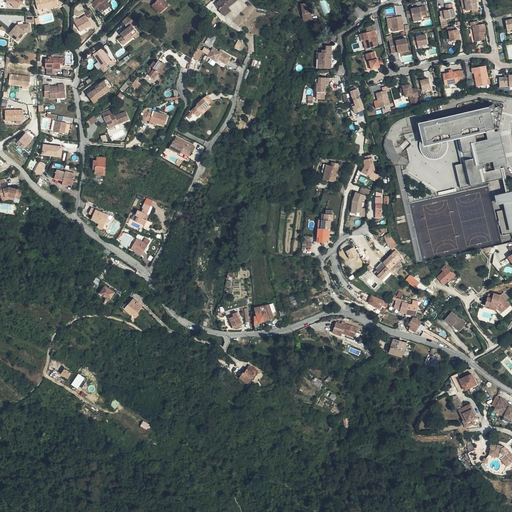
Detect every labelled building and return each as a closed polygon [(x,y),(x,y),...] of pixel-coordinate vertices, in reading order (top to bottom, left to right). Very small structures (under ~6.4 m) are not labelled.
[(22,0),(5,0),(6,4),(10,4),(14,9),(17,9),(20,4),(23,4),(22,0)] [(39,0),(35,0),(36,2),(35,2),(37,11),(47,9),(47,11),(58,8),(56,0),(41,0),(39,0)] [(87,0),(86,1),(89,7),(94,3),(96,6),(99,4),(100,6),(103,11),(112,5),(109,1),(110,0),(87,0)] [(164,0),(159,0),(153,6),(161,14),(169,5),(164,0)] [(236,0),(220,0),(216,4),(220,8),(218,10),(220,11),(224,15),(230,9),(229,8),(236,0)] [(305,10),(306,14),(307,18),(315,16),(314,9),(313,10),(311,0),(309,0),(304,1),(306,10),(305,10)] [(320,0),(325,13),(330,11),(326,0),(320,0)] [(476,8),(481,7),(479,0),(468,0),(469,5),(470,9),(476,8)] [(448,17),(457,15),(454,2),(448,3),(449,8),(446,8),(447,14),(448,17)] [(414,7),(409,8),(410,15),(415,14),(415,16),(424,15),(424,13),(430,12),(428,4),(414,6),(414,7)] [(406,27),(404,13),(393,15),(395,29),(406,27)] [(86,15),(75,21),(80,31),(92,25),(86,15)] [(136,24),(128,18),(123,22),(127,29),(122,34),(124,37),(122,38),(118,41),(119,42),(131,33),(134,30),(133,28),(137,24),(136,24)] [(485,30),(487,30),(488,30),(486,22),(480,23),(480,19),(473,20),(473,24),(475,24),(477,40),(486,38),(486,32),(485,30)] [(457,27),(457,24),(449,25),(450,30),(451,29),(453,39),(462,37),(460,27),(457,27)] [(17,42),(23,35),(24,34),(24,31),(29,31),(29,25),(16,27),(14,28),(11,32),(8,35),(16,43),(17,42)] [(378,26),(370,29),(365,30),(366,36),(369,46),(381,42),(379,34),(378,31),(379,31),(378,26)] [(137,33),(134,30),(131,33),(119,42),(123,46),(130,40),(129,39),(137,33)] [(428,32),(421,34),(422,44),(430,41),(428,32)] [(205,43),(211,47),(216,39),(209,35),(205,43)] [(394,51),(400,50),(400,48),(402,47),(401,45),(400,38),(398,38),(397,35),(391,38),(394,51)] [(402,47),(410,46),(408,36),(400,38),(401,45),(402,47)] [(327,61),(327,65),(335,65),(336,42),(330,42),(330,46),(326,46),(326,49),(323,49),(322,61),(327,61)] [(101,68),(104,72),(116,64),(113,59),(111,60),(102,47),(97,51),(96,49),(93,51),(94,53),(93,53),(102,67),(101,68)] [(209,52),(207,57),(215,62),(217,60),(226,65),(230,57),(221,52),(220,53),(211,48),(209,52)] [(372,57),(374,66),(386,63),(384,55),(381,56),(380,55),(379,55),(377,48),(370,50),(372,57)] [(197,49),(192,57),(197,61),(202,52),(197,49)] [(64,56),(50,56),(50,58),(45,58),(45,67),(50,67),(50,66),(53,66),(53,68),(60,68),(60,62),(64,62),(64,56)] [(159,72),(161,73),(163,69),(162,69),(164,66),(166,63),(163,62),(162,61),(161,62),(158,59),(156,62),(154,61),(151,66),(154,68),(150,75),(155,78),(159,72)] [(478,78),(476,78),(477,84),(489,81),(488,77),(489,76),(486,63),(473,66),(474,71),(476,70),(478,78)] [(447,84),(465,80),(462,68),(444,72),(447,84)] [(9,85),(23,87),(30,88),(32,77),(11,75),(9,85)] [(434,85),(432,75),(423,77),(422,76),(418,77),(420,85),(424,84),(426,87),(434,85)] [(318,83),(318,91),(318,98),(326,98),(326,85),(329,84),(329,77),(320,77),(320,79),(320,82),(318,83)] [(110,82),(107,78),(99,84),(100,85),(92,91),(92,90),(92,91),(97,98),(109,89),(111,89),(110,88),(107,84),(110,82)] [(132,83),(135,88),(141,84),(138,79),(132,83)] [(408,82),(410,93),(412,93),(414,100),(419,98),(418,93),(421,92),(419,85),(414,86),(413,81),(408,82)] [(51,98),(57,97),(56,95),(66,94),(65,83),(58,84),(59,86),(50,87),(50,85),(45,85),(45,96),(50,96),(51,98)] [(386,90),(391,89),(390,85),(383,87),(384,90),(377,92),(381,107),(390,104),(386,90)] [(359,98),(361,97),(357,88),(354,89),(353,88),(351,89),(351,91),(350,91),(354,100),(359,98)] [(97,98),(92,91),(88,94),(94,102),(110,91),(109,89),(97,98)] [(208,95),(201,100),(198,103),(198,104),(191,110),(194,113),(195,113),(197,115),(201,112),(200,111),(204,107),(205,108),(210,104),(214,101),(208,95)] [(354,110),(364,106),(361,97),(359,98),(354,100),(356,105),(353,106),(354,110)] [(442,140),(459,137),(457,129),(463,127),(464,132),(468,135),(470,134),(475,155),(480,154),(480,157),(467,160),(457,163),(462,185),(481,180),(481,178),(483,177),(484,180),(504,175),(502,166),(499,166),(491,127),(493,127),(496,126),(493,110),(494,110),(493,108),(495,107),(494,102),(491,103),(491,105),(439,117),(439,118),(435,119),(434,118),(417,122),(419,131),(427,130),(428,132),(424,133),(425,134),(423,139),(423,144),(424,147),(425,150),(427,153),(429,155),(432,157),(435,157),(439,157),(442,156),(445,155),(447,152),(449,149),(450,145),(449,142),(443,143),(442,140)] [(204,107),(200,111),(201,112),(203,113),(212,106),(210,104),(205,108),(204,107)] [(24,119),(24,109),(6,109),(6,120),(24,119)] [(101,113),(107,128),(113,126),(114,127),(118,125),(130,121),(126,112),(116,116),(112,109),(101,113)] [(145,121),(148,122),(155,125),(163,128),(167,118),(152,112),(151,114),(148,113),(147,115),(143,114),(140,122),(144,123),(145,121)] [(93,116),(85,123),(88,127),(96,120),(93,116)] [(67,123),(56,121),(54,132),(65,134),(67,123)] [(457,129),(459,137),(462,136),(467,160),(480,157),(480,154),(475,155),(470,134),(468,135),(464,132),(463,127),(457,129)] [(499,166),(502,166),(501,163),(510,161),(502,128),(494,130),(493,127),(491,127),(499,166)] [(27,146),(33,138),(26,132),(19,140),(27,146)] [(182,151),(191,155),(193,150),(194,151),(197,146),(176,136),(174,140),(173,140),(169,148),(175,151),(175,150),(181,153),(182,151)] [(46,148),(55,150),(56,148),(44,147),(44,148),(42,147),(41,152),(43,153),(42,158),(44,158),(46,148)] [(55,150),(46,148),(44,158),(52,159),(52,158),(62,159),(63,151),(55,150)] [(188,159),(191,155),(182,151),(181,153),(180,155),(188,159)] [(370,177),(378,182),(381,176),(378,173),(374,170),(375,169),(374,161),(372,154),(366,155),(367,159),(368,165),(366,165),(362,171),(371,176),(370,177)] [(105,174),(106,165),(105,165),(106,157),(98,156),(97,160),(95,159),(93,173),(105,174)] [(323,179),(332,181),(336,182),(337,176),(338,173),(340,163),(339,163),(332,161),(331,165),(327,164),(325,172),(323,179)] [(34,174),(40,177),(44,170),(45,168),(39,165),(38,166),(34,174)] [(505,165),(502,166),(504,175),(508,190),(498,192),(500,201),(507,200),(511,221),(511,189),(510,190),(505,165)] [(63,179),(63,181),(72,184),(75,172),(66,169),(66,170),(57,168),(54,177),(63,179)] [(0,186),(0,193),(2,200),(8,198),(15,200),(20,201),(22,193),(9,188),(8,189),(6,184),(0,186)] [(373,190),(362,187),(360,193),(356,192),(353,200),(352,212),(357,213),(357,212),(361,212),(362,203),(365,195),(370,197),(373,190)] [(154,199),(147,196),(145,202),(151,205),(154,199)] [(148,213),(151,205),(145,202),(143,207),(144,207),(143,211),(139,209),(134,219),(150,226),(152,221),(148,220),(150,214),(148,213)] [(0,211),(9,212),(10,205),(0,203),(0,211)] [(511,231),(506,206),(498,208),(500,217),(502,217),(503,223),(502,223),(504,232),(511,231)] [(109,218),(112,219),(113,216),(92,207),(89,213),(94,215),(92,219),(97,221),(100,223),(106,225),(108,220),(109,218)] [(323,232),(330,233),(331,224),(332,224),(333,218),(332,218),(325,217),(324,217),(324,220),(322,220),(322,223),(324,223),(323,232)] [(329,237),(330,233),(323,232),(318,232),(317,244),(329,245),(329,237)] [(387,244),(392,239),(391,238),(389,236),(389,233),(383,237),(387,243),(387,244)] [(392,249),(397,244),(392,239),(387,244),(392,249)] [(131,250),(135,253),(137,255),(141,258),(142,257),(143,256),(148,247),(137,240),(131,250)] [(388,271),(401,259),(394,251),(382,262),(383,263),(375,270),(378,273),(376,275),(382,281),(390,273),(388,271)] [(438,278),(442,282),(452,274),(446,267),(442,270),(445,272),(438,278)] [(231,286),(235,271),(230,270),(226,285),(231,286)] [(409,274),(405,281),(417,287),(420,280),(409,274)] [(452,274),(442,282),(444,285),(449,280),(449,281),(453,278),(451,276),(452,275),(452,274)] [(409,283),(405,288),(416,295),(419,291),(409,283)] [(110,299),(115,291),(104,285),(100,293),(110,299)] [(496,308),(500,313),(509,306),(501,295),(499,296),(493,294),(491,299),(487,298),(484,306),(489,308),(490,305),(496,307),(496,308)] [(386,309),(388,304),(383,302),(382,303),(371,297),(371,298),(367,296),(365,302),(368,303),(368,305),(379,310),(381,307),(386,309)] [(133,300),(125,310),(134,317),(137,313),(139,314),(143,308),(133,300)] [(404,302),(398,300),(396,305),(402,307),(401,313),(406,316),(407,316),(408,311),(410,305),(407,305),(403,304),(404,302)] [(273,303),(268,304),(273,317),(277,316),(273,303)] [(265,305),(259,306),(265,321),(266,320),(272,318),(267,304),(265,305)] [(499,315),(500,313),(496,308),(496,307),(490,305),(489,308),(489,309),(495,311),(499,315)] [(253,315),(254,324),(259,323),(260,323),(261,322),(264,321),(265,321),(259,306),(253,307),(253,315)] [(455,321),(462,327),(467,321),(463,316),(462,317),(452,309),(445,317),(453,324),(453,323),(455,321)] [(229,318),(231,321),(231,323),(240,320),(237,312),(232,313),(233,316),(229,318)] [(413,319),(409,325),(412,327),(410,330),(415,334),(418,330),(421,325),(415,321),(413,319)] [(460,329),(462,327),(455,321),(453,323),(460,329)] [(343,335),(356,340),(358,334),(352,332),(353,329),(346,326),(346,327),(344,326),(337,324),(333,334),(342,338),(343,335)] [(389,353),(390,353),(402,357),(406,344),(394,340),(391,346),(389,353)] [(252,378),(255,373),(257,370),(249,365),(244,372),(243,371),(239,377),(248,383),(251,377),(252,378)] [(61,375),(64,377),(68,372),(67,371),(60,366),(59,368),(58,367),(55,371),(61,375)] [(79,380),(81,378),(79,377),(73,372),(71,374),(68,372),(64,377),(67,380),(68,379),(71,382),(73,379),(77,381),(78,380),(79,380)] [(257,375),(255,373),(252,378),(251,377),(248,383),(249,384),(253,379),(253,380),(257,375)] [(474,383),(471,377),(458,383),(463,394),(468,392),(469,394),(479,390),(476,382),(474,383)] [(496,407),(501,398),(497,396),(492,405),(496,407)] [(115,398),(111,405),(116,408),(120,401),(115,398)] [(499,412),(502,413),(507,403),(505,402),(506,400),(501,398),(496,407),(496,408),(499,410),(499,412)] [(457,407),(459,406),(461,406),(462,405),(460,400),(459,399),(457,400),(453,402),(456,408),(457,407)] [(502,415),(505,416),(511,419),(511,409),(509,408),(511,405),(507,403),(502,413),(502,415)] [(459,412),(460,412),(463,421),(465,420),(469,426),(473,424),(474,425),(476,425),(477,425),(478,424),(479,423),(479,421),(478,420),(476,419),(472,410),(470,405),(462,409),(461,406),(459,406),(457,407),(459,412)] [(143,420),(140,427),(147,431),(151,424),(143,420)] [(503,459),(508,466),(511,462),(511,452),(509,449),(506,447),(498,444),(498,445),(493,443),(492,444),(491,446),(492,448),(490,454),(499,456),(501,457),(503,459)]
